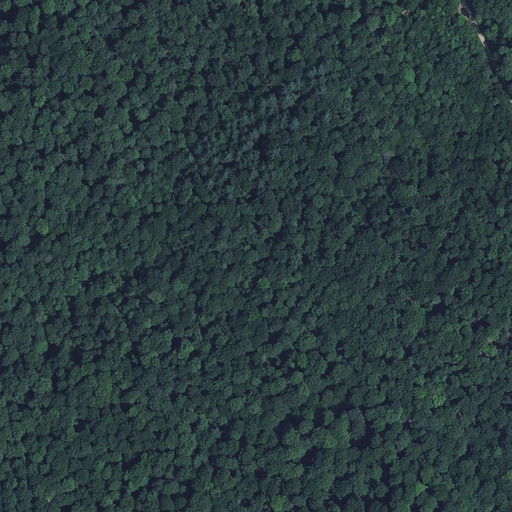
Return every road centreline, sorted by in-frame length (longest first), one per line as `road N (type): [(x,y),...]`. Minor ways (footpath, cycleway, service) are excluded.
road 1 (track): [(178,153),(370,29),(431,0)]
road 2 (track): [(0,265),(178,153)]
road 3 (track): [(454,0),(511,112)]
